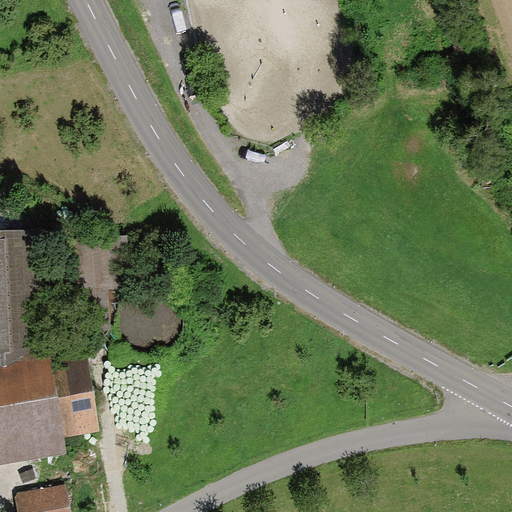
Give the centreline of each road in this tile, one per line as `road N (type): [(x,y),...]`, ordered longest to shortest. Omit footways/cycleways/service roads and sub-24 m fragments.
road 1 (tertiary): [(508,404),(358,323),(273,267),(209,210),(153,131),(87,0)]
road 2 (residential): [(508,404),(462,423),(278,467),(187,511)]
